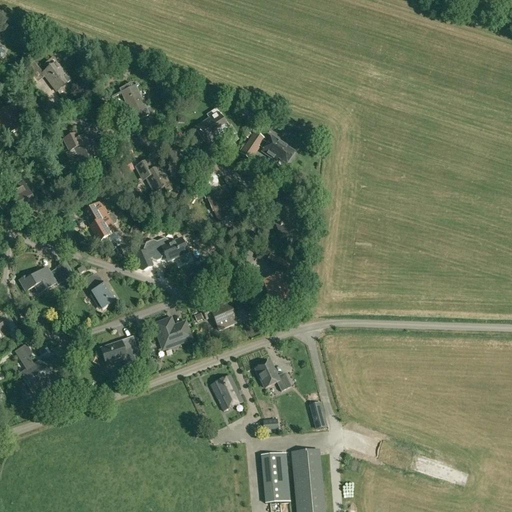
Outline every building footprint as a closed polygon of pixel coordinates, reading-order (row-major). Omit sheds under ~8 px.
[(66,86),(71,82),(53,58),(44,65),(48,70),(43,74),(38,67),(37,67),(33,63),(27,69),(30,73),(29,74),(36,82),(44,76),(57,93),(62,99),(71,92),(66,86)] [(2,69),(0,73),(0,81),(4,83),(8,71),(2,69)] [(131,84),(119,90),(120,94),(125,103),(123,104),(129,117),(132,124),(148,116),(135,87),(134,88),(131,84)] [(7,110),(0,113),(0,127),(5,137),(18,130),(23,127),(13,107),(7,110)] [(209,120),(196,129),(206,144),(222,133),(226,140),(230,146),(239,140),(235,134),(230,128),(227,130),(217,115),(220,114),(217,109),(206,116),(209,120)] [(75,134),(64,139),(69,152),(74,150),(81,164),(83,168),(86,170),(95,166),(96,163),(94,158),(95,158),(90,149),(94,147),(88,135),(85,136),(77,139),(75,134)] [(278,159),(286,165),(294,153),(278,143),(276,146),(270,141),(268,145),(263,142),(264,141),(254,134),(241,154),(250,161),(259,148),(264,151),(262,153),(276,162),(278,159)] [(142,180),(146,178),(154,194),(170,186),(160,168),(154,171),(149,160),(135,168),(142,180)] [(116,168),(122,178),(134,171),(128,161),(116,168)] [(219,220),(220,220),(222,224),(225,225),(234,221),(235,219),(233,215),(235,214),(229,202),(231,201),(224,188),(221,189),(213,171),(203,176),(211,193),(206,195),(214,212),(215,211),(219,220)] [(16,191),(9,195),(19,213),(20,212),(22,217),(36,209),(34,205),(34,204),(23,182),(14,187),(16,191)] [(280,209),(271,213),(281,236),(297,229),(287,207),(293,204),(295,203),(291,196),(290,197),(277,202),(280,209)] [(187,212),(190,201),(183,199),(179,210),(187,212)] [(77,213),(79,205),(73,203),(70,211),(77,213)] [(90,227),(100,243),(117,232),(112,225),(115,224),(116,220),(113,216),(110,215),(105,218),(104,215),(103,213),(105,212),(100,204),(85,212),(90,221),(91,220),(94,225),(90,227)] [(135,226),(131,235),(138,238),(142,229),(135,226)] [(164,254),(168,262),(188,254),(181,239),(170,244),(168,241),(164,239),(157,242),(153,241),(148,243),(146,247),(144,248),(143,252),(143,253),(138,255),(136,259),(141,270),(145,271),(150,269),(152,265),(150,260),(152,260),(152,261),(156,262),(161,260),(163,256),(162,255),(164,254)] [(265,266),(278,273),(284,262),(270,255),(265,266)] [(56,269),(64,283),(71,279),(72,275),(65,263),(56,269)] [(85,266),(77,270),(80,275),(87,271),(85,266)] [(35,288),(39,294),(56,284),(47,269),(32,278),(30,275),(18,281),(25,293),(35,288)] [(94,275),(85,281),(88,286),(92,293),(92,294),(90,295),(100,312),(102,311),(117,302),(107,285),(102,288),(98,281),(94,275)] [(280,277),(264,282),(274,311),(276,310),(277,312),(280,313),(289,310),(290,307),(290,305),(292,304),(286,286),(283,287),(280,277)] [(209,309),(203,311),(206,320),(213,318),(217,327),(219,332),(237,325),(236,323),(246,319),(251,317),(246,305),(241,307),(241,306),(240,304),(237,296),(231,298),(226,300),(227,302),(209,309)] [(46,314),(35,318),(38,327),(49,323),(46,314)] [(3,318),(0,319),(0,338),(2,338),(1,337),(10,331),(7,326),(3,318)] [(171,321),(156,326),(164,349),(191,340),(186,324),(174,329),(171,321)] [(149,343),(145,330),(139,332),(144,345),(149,343)] [(135,364),(130,349),(124,351),(121,345),(116,346),(115,345),(100,350),(105,365),(114,362),(114,364),(123,361),(125,367),(135,364)] [(25,346),(15,353),(28,372),(24,375),(34,389),(55,375),(53,373),(63,366),(56,356),(46,363),(45,360),(35,367),(28,357),(32,355),(25,346)] [(270,363),(255,370),(265,390),(277,384),(282,393),(291,388),(284,374),(277,378),(270,363)] [(243,382),(250,379),(248,374),(241,376),(243,382)] [(242,403),(230,377),(211,386),(224,412),(242,403)] [(308,406),(313,424),(325,421),(321,403),(308,406)] [(295,419),(284,420),(285,430),(295,429),(295,419)] [(263,421),(264,431),(278,430),(277,420),(263,421)] [(248,511),(251,511),(249,491),(247,488),(250,486),(250,480),(247,476),(245,441),(225,443),(229,495),(226,491),(222,495),(222,505),(219,501),(213,501),(212,498),(207,502),(207,505),(211,511),(212,511),(216,510),(217,511),(223,511),(223,506),(227,511),(248,511)] [(325,511),(319,450),(291,452),(296,511),(325,511)] [(265,505),(289,503),(285,455),(262,457),(265,505)] [(386,511),(428,511),(389,501),(386,511)]
